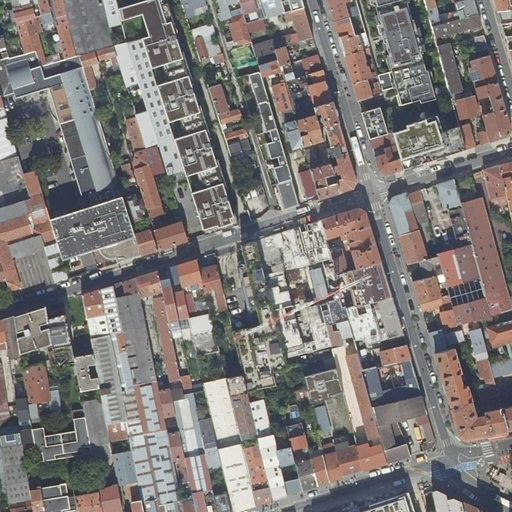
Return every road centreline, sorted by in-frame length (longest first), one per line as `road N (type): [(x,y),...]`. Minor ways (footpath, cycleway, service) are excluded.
road 1 (residential): [(0,310),(277,224)]
road 2 (residential): [(451,459),(371,196)]
road 3 (residential): [(209,0),(277,224)]
road 4 (residential): [(371,196),(312,0)]
road 5 (residential): [(371,196),(511,152)]
road 6 (residential): [(292,511),(429,467)]
